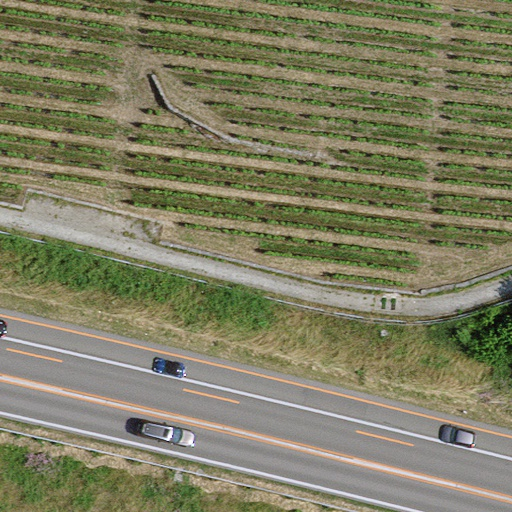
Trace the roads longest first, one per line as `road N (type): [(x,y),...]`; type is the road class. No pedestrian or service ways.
road 1 (motorway): [(511,496),(0,372)]
road 2 (track): [(511,275),(379,305),(0,219)]
